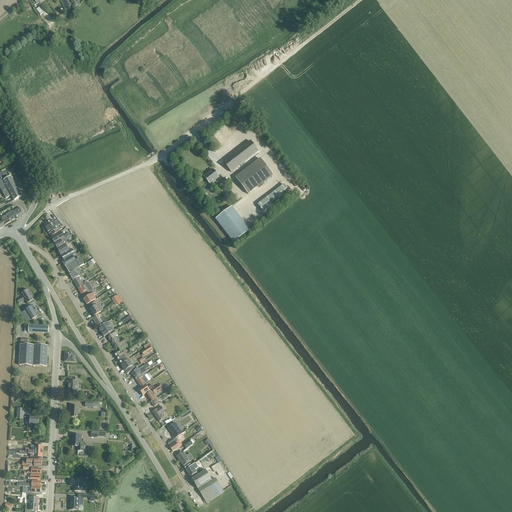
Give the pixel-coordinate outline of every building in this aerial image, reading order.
[(61,0),(67,9),(72,5),(68,0),(61,0)] [(217,99),(224,94),(220,89),(213,94),(217,99)] [(223,162),(231,173),(258,152),(250,141),(223,162)] [(260,159),(235,178),(246,192),(248,194),(250,192),(272,175),(260,159)] [(214,170),(204,177),(209,185),(210,186),(213,184),(214,185),(217,182),(215,180),(219,177),(214,170)] [(14,200),(14,201),(21,197),(11,177),(7,180),(3,172),(0,173),(0,187),(6,199),(12,196),(14,200)] [(258,205),(264,212),(290,192),(284,185),(258,205)] [(234,243),(250,231),(231,207),(216,219),(234,243)] [(2,217),(2,218),(4,220),(3,221),(6,226),(11,223),(16,220),(16,219),(23,215),(19,208),(11,212),(11,211),(2,217)] [(44,226),(49,234),(50,234),(51,237),(59,233),(58,230),(63,227),(58,220),(54,222),(54,221),(48,224),(44,226)] [(51,238),(54,244),(65,238),(66,237),(70,235),(69,233),(65,235),(65,236),(64,237),(61,233),(51,238)] [(58,249),(66,245),(68,244),(65,238),(54,244),(58,249)] [(58,249),(64,262),(73,256),(78,253),(75,248),(69,251),(67,246),(70,244),(69,243),(68,244),(66,245),(58,249)] [(68,273),(69,274),(79,268),(84,265),(80,259),(76,261),(73,256),(64,262),(63,263),(66,268),(69,273),(68,273)] [(73,280),(77,278),(83,275),(85,273),(84,271),(82,272),(79,268),(69,274),(73,280)] [(73,280),(78,289),(84,285),(81,281),(79,282),(77,278),(73,280)] [(90,281),(85,283),(89,291),(94,289),(90,281)] [(84,285),(78,289),(81,294),(87,291),(84,286),(84,285)] [(27,290),(21,294),(23,298),(18,302),(19,304),(25,301),(27,304),(34,300),(27,290)] [(84,300),(87,305),(96,300),(93,297),(95,296),(93,294),(95,293),(93,290),(87,293),(89,296),(84,300)] [(113,302),(115,306),(123,302),(121,298),(120,298),(113,302)] [(99,304),(98,305),(96,302),(89,306),(91,309),(90,310),(94,317),(101,312),(103,310),(99,304)] [(32,307),(25,310),(20,314),(23,318),(28,315),(31,320),(38,317),(32,307)] [(104,324),(108,322),(104,317),(105,317),(102,313),(97,316),(93,319),(98,328),(104,324)] [(104,324),(98,328),(104,337),(114,331),(112,328),(111,328),(107,323),(104,324)] [(29,327),(28,333),(48,334),(49,327),(29,326),(29,327)] [(107,336),(110,342),(117,337),(118,337),(115,331),(107,336)] [(110,342),(116,350),(118,348),(120,351),(128,345),(124,340),(120,342),(117,337),(110,342)] [(19,366),(47,367),(48,346),(20,345),(19,366)] [(150,345),(146,348),(141,352),(143,355),(153,349),(150,345)] [(115,355),(116,358),(121,365),(129,359),(130,359),(125,352),(122,354),(121,351),(115,355)] [(72,356),(72,353),(65,353),(65,362),(75,363),(75,362),(76,363),(76,360),(75,360),(75,356),(72,356)] [(129,359),(121,365),(125,371),(127,374),(135,369),(129,359)] [(131,373),(134,377),(144,371),(145,370),(150,366),(148,364),(144,366),(145,367),(139,371),(138,369),(131,373)] [(145,370),(144,371),(134,377),(137,381),(143,377),(142,376),(146,373),(147,373),(145,370)] [(137,381),(141,388),(146,385),(145,384),(149,382),(145,376),(143,377),(137,381)] [(68,394),(77,394),(78,382),(67,381),(67,385),(69,385),(68,394)] [(155,399),(157,398),(154,394),(161,389),(160,387),(162,386),(161,384),(155,389),(152,385),(148,388),(146,385),(141,388),(139,390),(141,393),(140,393),(142,396),(143,395),(143,396),(150,391),(150,392),(146,395),(151,402),(155,399)] [(155,399),(151,402),(154,407),(161,403),(158,398),(157,398),(155,399)] [(70,417),(79,418),(79,407),(71,406),(70,417)] [(161,415),(165,413),(161,407),(157,409),(152,412),(159,422),(164,419),(161,415)] [(39,425),(39,418),(30,417),(30,418),(27,417),(26,424),(27,424),(27,432),(32,433),(32,425),(34,425),(34,426),(39,426),(39,425)] [(172,436),(174,439),(176,438),(182,434),(175,423),(168,428),(173,436),(172,436)] [(75,447),(78,447),(77,451),(83,451),(84,445),(80,445),(80,442),(82,442),(82,439),(80,439),(81,436),(72,435),(72,447),(72,446),(75,446),(75,447)] [(176,438),(174,439),(168,444),(170,447),(169,447),(173,452),(182,445),(179,441),(178,441),(176,438)] [(184,467),(184,466),(186,469),(191,466),(189,463),(194,459),(189,453),(186,456),(183,452),(177,457),(184,467)] [(224,472),(219,463),(211,467),(214,473),(216,472),(218,476),(224,472)] [(186,470),(190,477),(197,473),(195,470),(197,468),(194,464),(192,466),(186,470)] [(211,480),(205,470),(191,478),(198,489),(206,503),(224,492),(215,478),(211,480)] [(86,480),(71,480),(70,486),(74,487),(74,492),(83,492),(83,485),(86,485),(86,480)] [(30,501),(30,504),(38,505),(39,498),(36,498),(36,495),(27,494),(26,501),(30,501)] [(87,495),(78,495),(78,498),(70,498),(70,510),(78,511),(79,503),(81,504),(81,499),(84,499),(86,499),(87,495)]
